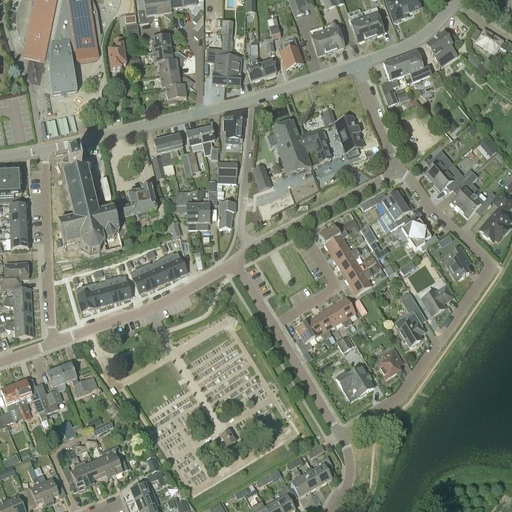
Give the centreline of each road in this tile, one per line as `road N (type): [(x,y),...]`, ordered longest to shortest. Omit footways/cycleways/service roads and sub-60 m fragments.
road 1 (residential): [(339,436),(405,390),(488,270),(393,169)]
road 2 (residential): [(232,262),(164,303),(52,343)]
road 3 (residential): [(44,150),(52,343)]
road 4 (residential): [(198,115),(357,65)]
road 5 (residential): [(249,248),(393,169)]
road 6 (residential): [(44,150),(198,115)]
road 7 (residential): [(306,240),(336,288),(273,325)]
road 8 (residential): [(273,325),(339,436)]
road 9 (residential): [(357,65),(411,44),(460,0)]
